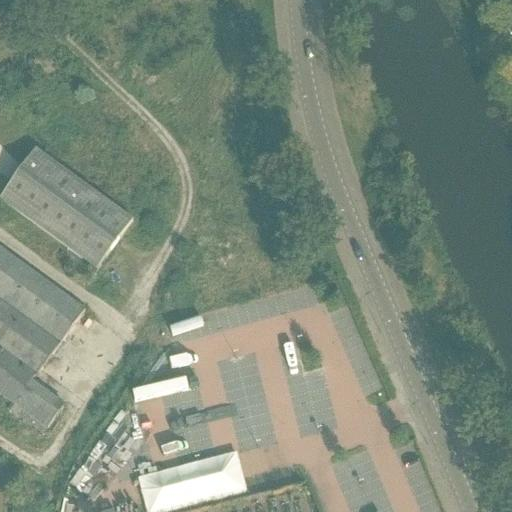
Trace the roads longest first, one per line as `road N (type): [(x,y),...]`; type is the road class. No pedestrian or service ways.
road 1 (unknown): [(39,12),(168,132),(187,192),(65,434),(37,446),(0,426)]
road 2 (unclassified): [(474,511),(334,196),(309,102),(298,0)]
